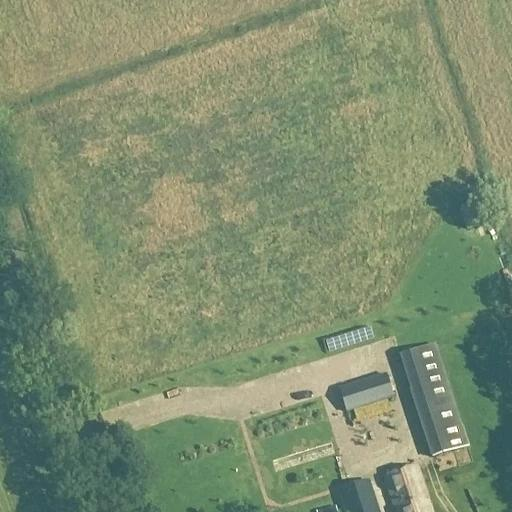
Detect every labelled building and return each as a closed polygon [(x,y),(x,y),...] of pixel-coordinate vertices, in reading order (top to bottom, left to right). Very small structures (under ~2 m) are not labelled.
[(459,210),(467,231),(490,224),(481,203),(459,210)] [(479,259),(470,251),(467,253),(458,245),(445,258),(440,254),(453,241),(445,232),(423,254),(453,284),(479,259)] [(436,348),(399,359),(434,461),(469,450),(436,348)] [(385,377),(339,392),(346,414),(393,400),(385,377)] [(427,511),(414,471),(384,481),(394,511),(427,511)] [(337,494),(342,511),(377,511),(368,484),(337,494)]
